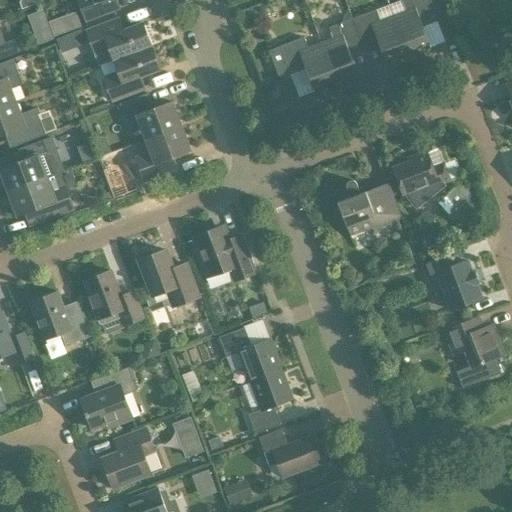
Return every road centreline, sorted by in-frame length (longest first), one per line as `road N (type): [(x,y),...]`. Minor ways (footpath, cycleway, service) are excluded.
road 1 (residential): [(511,279),(511,213),(472,109),(454,105),(272,175)]
road 2 (residential): [(272,175),(374,450),(349,511)]
road 3 (residential): [(5,268),(249,182)]
road 4 (residential): [(208,0),(201,44),(249,182)]
